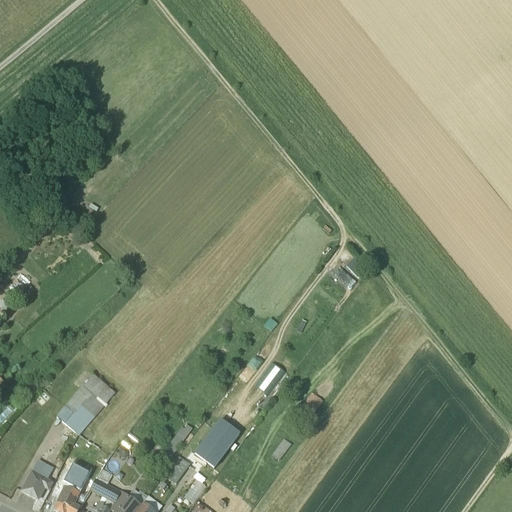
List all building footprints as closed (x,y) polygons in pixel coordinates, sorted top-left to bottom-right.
[(347,268),(357,279),(366,270),(356,259),(347,268)] [(348,296),(358,283),(335,266),(325,279),(348,296)] [(258,322),(265,327),(272,319),(269,319),(258,322)] [(257,353),(241,375),(249,381),(265,358),(257,353)] [(82,387),(56,420),(78,438),(115,396),(92,376),(83,387),(82,387)] [(299,415),(311,423),(323,406),(311,398),(299,415)] [(194,457),(214,470),(239,434),(220,421),(194,457)] [(171,445),(178,450),(188,433),(181,428),(171,445)] [(290,447),(283,442),(271,458),(278,463),(290,447)] [(126,455),(124,457),(123,460),(124,462),(127,465),(131,464),(133,461),(133,458),(130,455),(126,455)] [(174,462),(164,477),(175,485),(182,477),(180,475),(184,470),(174,462)] [(51,471),(37,464),(31,475),(45,483),(48,479),(47,479),(51,471)] [(45,483),(31,475),(21,493),(37,502),(44,490),(47,484),(46,484),(45,483)] [(95,482),(89,479),(84,488),(90,491),(95,482)] [(72,484),(68,482),(62,496),(74,501),(82,484),(74,480),(72,484)] [(120,494),(95,482),(90,491),(114,504),(120,494)] [(182,497),(191,504),(200,494),(192,486),(182,497)] [(146,501),(133,492),(127,499),(140,509),(142,506),(146,501)] [(114,504),(111,511),(116,511),(126,500),(122,495),(120,494),(114,504)] [(74,501),(62,496),(57,505),(54,511),(55,511),(78,511),(80,510),(72,506),(74,501)] [(116,511),(137,511),(140,509),(127,499),(116,511)]
